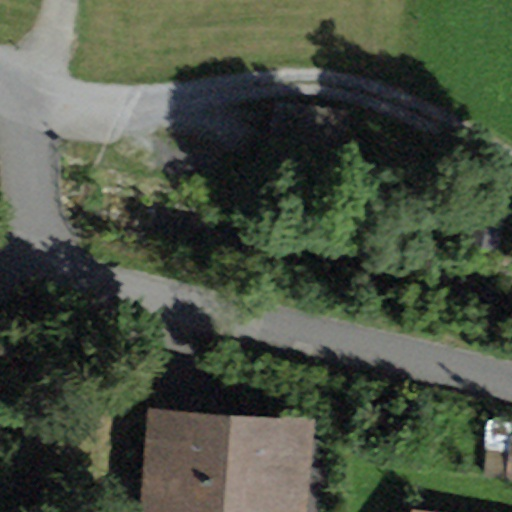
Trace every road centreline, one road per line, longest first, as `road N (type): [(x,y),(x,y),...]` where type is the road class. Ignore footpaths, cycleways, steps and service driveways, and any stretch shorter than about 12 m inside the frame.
road 1 (track): [(511,166),(426,118),(341,90),(247,88),(114,102),(13,95)]
road 2 (residential): [(42,242),(82,282),(113,292),(511,384)]
